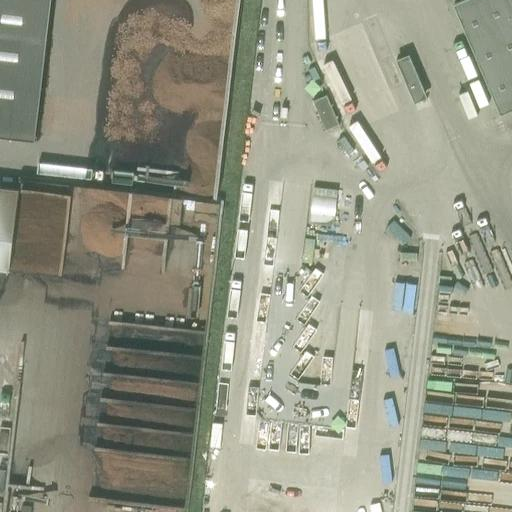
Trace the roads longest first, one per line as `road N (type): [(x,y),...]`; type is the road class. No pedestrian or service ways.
road 1 (unknown): [(351,0),(432,220),(401,511)]
road 2 (unknown): [(378,0),(488,166)]
